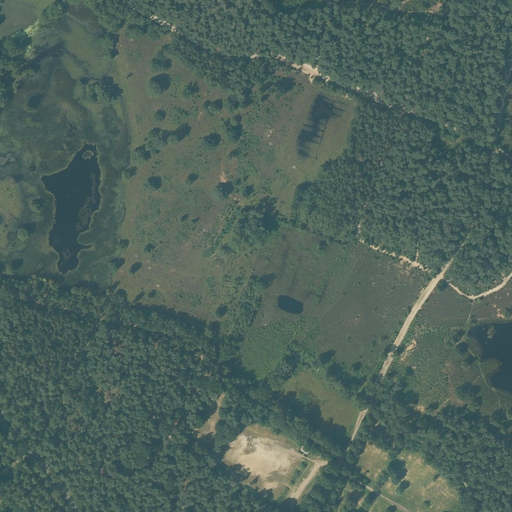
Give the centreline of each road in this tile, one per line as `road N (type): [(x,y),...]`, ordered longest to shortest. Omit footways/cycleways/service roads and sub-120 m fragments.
road 1 (track): [(312,71),(269,55),(213,53),(124,0)]
road 2 (track): [(370,396),(438,274)]
road 3 (track): [(438,274),(463,231),(487,151)]
road 4 (tertiary): [(78,511),(0,406)]
road 5 (track): [(314,511),(370,396)]
